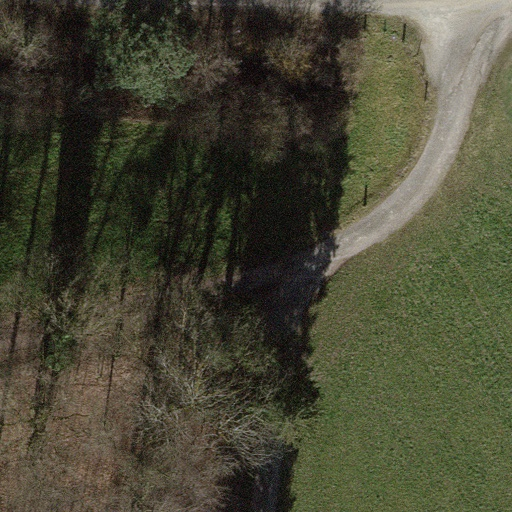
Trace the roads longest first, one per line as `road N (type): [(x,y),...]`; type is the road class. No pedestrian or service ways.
road 1 (track): [(0,328),(294,270),(347,252),(427,183),(466,90),(483,8)]
road 2 (track): [(511,1),(483,8),(222,0)]
road 3 (track): [(294,270),(261,511)]
